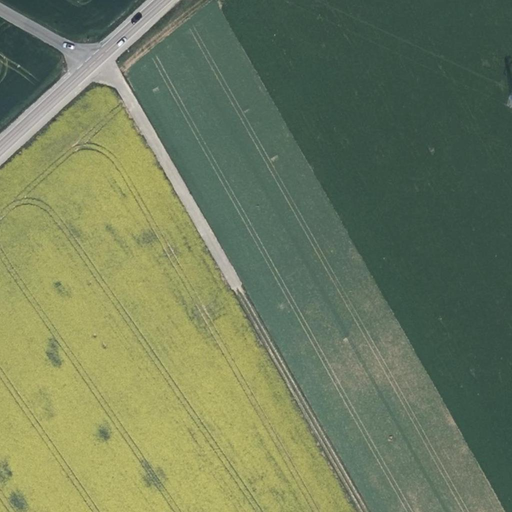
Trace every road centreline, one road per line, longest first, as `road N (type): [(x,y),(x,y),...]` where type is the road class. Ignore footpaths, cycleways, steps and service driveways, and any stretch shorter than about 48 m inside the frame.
road 1 (track): [(363,511),(100,57)]
road 2 (tertiary): [(100,57),(0,151)]
